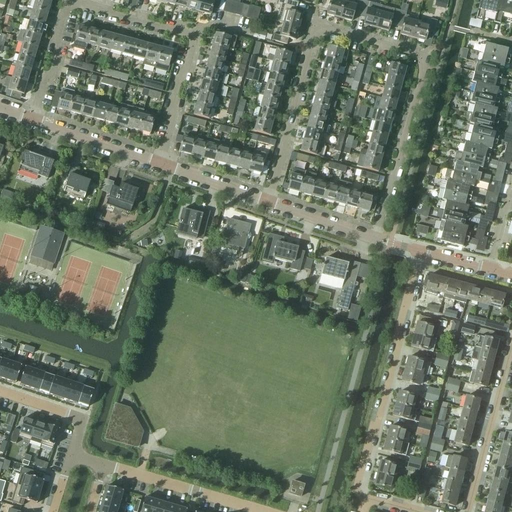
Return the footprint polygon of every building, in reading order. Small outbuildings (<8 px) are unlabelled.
[(12,0),(10,0),(8,7),(15,9),(17,1),(12,0)] [(42,0),(34,0),(32,9),(48,14),(51,3),(42,0)] [(181,0),(179,7),(197,12),(200,0),(181,0)] [(207,0),(200,0),(197,12),(210,15),(211,9),(217,11),(220,0),(213,0),(213,2),(207,0)] [(223,12),(228,13),(231,2),(226,0),(223,12)] [(280,6),(277,19),(276,21),(299,27),(302,15),(295,14),(298,2),(289,0),(277,0),(276,5),(280,6)] [(326,14),(339,18),(343,3),(343,0),(323,0),(322,6),(328,8),(326,14)] [(343,3),(339,18),(351,21),(353,14),(359,16),(363,1),(360,0),(356,0),(355,6),(343,3)] [(480,0),(475,20),(482,22),(484,14),(488,15),(489,12),(495,14),(496,14),(499,0),(480,0)] [(495,14),(493,22),(500,24),(502,13),(511,15),(511,0),(499,0),(496,14),(495,14)] [(363,1),(359,16),(365,18),(363,24),(375,28),(381,6),(363,1)] [(231,2),(228,13),(234,15),(237,3),(231,2)] [(237,3),(234,15),(239,16),(243,5),(237,3)] [(243,5),(239,16),(245,18),(248,6),(243,5)] [(248,6),(245,18),(251,20),(254,8),(248,6)] [(381,6),(375,28),(388,31),(389,25),(396,26),(400,11),(381,6)] [(8,7),(6,15),(12,17),(15,9),(8,7)] [(254,8),(251,20),(256,21),(259,9),(254,8)] [(32,9),(28,20),(44,25),(48,14),(32,9)] [(400,11),(396,26),(401,28),(400,34),(412,38),(416,22),(417,23),(418,19),(405,16),(406,12),(400,11)] [(5,17),(3,25),(9,27),(12,19),(5,17)] [(416,22),(412,38),(424,41),(426,34),(432,36),(436,21),(430,19),(428,26),(417,23),(416,22)] [(28,20),(25,32),(41,37),(44,25),(28,20)] [(295,40),(299,27),(276,21),(283,23),(279,36),(273,34),(271,40),(286,44),(288,38),(295,40)] [(77,35),(76,40),(75,39),(72,48),(85,52),(87,45),(91,29),(79,26),(79,27),(75,25),(73,34),(77,35)] [(91,29),(87,45),(98,48),(103,32),(91,29)] [(253,33),(252,37),(253,37),(264,40),(266,34),(254,30),(253,33)] [(25,32),(22,43),(37,48),(41,37),(25,32)] [(103,32),(98,48),(110,51),(114,35),(103,32)] [(214,34),(211,45),(227,49),(233,52),(236,37),(229,35),(228,37),(214,34)] [(114,35),(110,51),(121,54),(126,38),(114,35)] [(126,38),(121,54),(133,58),(137,41),(126,38)] [(137,41),(133,58),(145,61),(149,45),(137,41)] [(482,45),(480,53),(483,54),(509,61),(511,56),(507,55),(508,49),(487,44),(488,43),(483,42),(482,45)] [(22,43),(18,55),(34,60),(37,48),(22,43)] [(149,45),(145,61),(144,66),(155,69),(155,70),(161,48),(149,45)] [(211,45),(208,57),(224,61),(227,49),(211,45)] [(328,46),(325,58),(341,62),(344,51),(328,46)] [(161,48),(155,70),(168,73),(170,65),(169,65),(173,51),(161,48)] [(275,50),(272,61),(288,66),(291,54),(275,50)] [(477,61),(476,62),(499,68),(503,69),(505,63),(509,64),(509,61),(483,54),(481,62),(477,61)] [(18,55),(14,67),(30,71),(34,60),(18,55)] [(208,57),(205,68),(221,73),(224,61),(208,57)] [(325,58),(322,69),(338,74),(339,67),(345,69),(347,64),(341,62),(325,58)] [(68,66),(80,70),(82,63),(70,60),(68,66)] [(474,60),(474,63),(476,64),(474,72),(500,79),(501,75),(498,74),(499,68),(476,62),(477,61),(474,60)] [(272,61),(269,73),(285,77),(288,66),(272,61)] [(403,80),(407,67),(390,63),(387,75),(403,80)] [(14,67),(11,78),(27,83),(30,71),(14,67)] [(218,84),(222,85),(225,74),(221,73),(205,68),(202,80),(218,84)] [(322,69),(318,81),(335,85),(338,74),(322,69)] [(66,75),(77,78),(79,73),(67,70),(66,75)] [(469,80),(469,83),(471,84),(471,83),(494,88),(495,84),(505,86),(506,81),(500,79),(474,72),(472,80),(469,80)] [(269,73),(265,85),(281,89),(285,77),(269,73)] [(400,91),(403,80),(387,75),(384,87),(400,91)] [(23,95),(27,83),(11,78),(7,90),(23,95)] [(202,80),(199,92),(215,96),(218,84),(202,80)] [(318,81),(315,93),(331,97),(335,85),(318,81)] [(151,82),(150,88),(162,91),(163,85),(151,82)] [(471,83),(471,84),(475,85),(473,93),(499,99),(500,96),(496,95),(498,89),(494,88),(471,83)] [(265,85),(262,96),(278,101),(281,89),(265,85)] [(384,87),(381,98),(397,102),(400,91),(384,87)] [(149,91),(147,97),(159,100),(160,94),(149,91)] [(56,109),(68,113),(72,97),(61,93),(61,94),(56,92),(54,100),(59,101),(56,109)] [(199,92),(196,103),(212,108),(215,96),(199,92)] [(468,103),(468,104),(470,104),(470,103),(493,109),(494,103),(498,104),(499,99),(473,93),(471,92),(469,100),(468,103)] [(315,93),(312,104),(328,108),(331,97),(315,93)] [(262,96),(259,108),(275,112),(278,101),(262,96)] [(72,97),(68,113),(79,116),(84,100),(72,97)] [(381,98),(378,109),(394,114),(397,102),(381,98)] [(84,100),(79,116),(91,119),(95,103),(84,100)] [(95,103),(91,119),(102,122),(107,106),(95,103)] [(208,119),(212,108),(196,103),(192,115),(208,119)] [(470,104),(470,105),(474,106),(472,114),(498,120),(499,116),(495,115),(497,110),(493,109),(470,103),(470,104)] [(312,104),(309,116),(325,120),(328,108),(312,104)] [(107,106),(102,122),(114,125),(119,109),(107,106)] [(131,112),(126,128),(138,131),(142,115),(143,110),(132,107),(131,112)] [(259,108),(256,120),(272,124),(275,112),(259,108)] [(373,108),(370,120),(374,121),(390,125),(394,114),(378,109),(373,108)] [(119,109),(114,125),(126,128),(131,112),(119,109)] [(467,123),(467,124),(469,125),(469,123),(492,129),(493,123),(497,124),(498,120),(472,114),(470,122),(468,121),(467,123)] [(142,115),(138,131),(150,135),(154,119),(142,115)] [(309,116),(306,128),(322,132),(326,133),(328,126),(329,127),(330,122),(325,120),(309,116)] [(186,123),(198,126),(200,120),(188,117),(186,123)] [(269,136),(272,124),(256,120),(253,131),(269,136)] [(374,121),(371,133),(387,137),(390,125),(374,121)] [(469,123),(469,125),(473,126),(471,134),(498,141),(499,137),(494,136),(496,130),(492,129),(469,123)] [(306,128),(303,139),(319,143),(322,132),(306,128)] [(371,133),(368,144),(384,149),(387,137),(371,133)] [(465,142),(465,143),(487,149),(491,150),(492,144),(497,145),(498,141),(471,134),(469,143),(465,142)] [(258,136),(256,142),(268,145),(270,139),(258,136)] [(178,152),(190,155),(194,140),(183,137),(178,152)] [(206,143),(202,159),(213,162),(217,146),(219,142),(208,139),(207,143),(206,143)] [(319,144),(319,143),(303,139),(299,151),(321,157),(324,145),(319,144)] [(194,140),(190,155),(202,159),(206,143),(194,140)] [(462,141),(462,144),(464,145),(462,153),(488,160),(489,156),(485,155),(487,149),(465,143),(465,142),(462,141)] [(361,150),(359,155),(365,156),(381,160),(384,149),(368,144),(366,151),(361,150)] [(217,146),(213,162),(225,165),(229,149),(217,146)] [(229,149),(225,165),(236,168),(241,152),(229,149)] [(47,180),(53,162),(50,161),(52,157),(45,154),(44,158),(24,151),(17,172),(37,179),(38,176),(47,180)] [(252,155),(248,171),(260,174),(264,159),(265,155),(264,153),(253,151),(252,155)] [(456,151),(454,159),(456,160),(456,161),(478,167),(482,168),(483,163),(487,164),(488,160),(462,153),(456,151)] [(241,152),(236,168),(248,171),(252,155),(241,152)] [(295,160),(307,163),(308,157),(296,154),(295,160)] [(365,156),(362,168),(378,172),(381,160),(365,156)] [(454,159),(453,162),(455,163),(453,171),(497,182),(498,179),(476,173),(478,167),(456,161),(456,160),(454,159)] [(84,198),(90,181),(76,176),(78,169),(71,167),(66,181),(68,181),(64,191),(84,198)] [(287,190),(298,193),(304,172),(292,169),(287,190)] [(445,169),(443,178),(445,178),(445,177),(447,178),(447,180),(469,186),(473,187),(475,182),(488,185),(487,187),(496,190),(497,187),(499,188),(501,184),(497,183),(497,182),(453,171),(445,169)] [(304,172),(298,193),(310,196),(314,180),(316,175),(304,172)] [(366,173),(365,178),(377,182),(378,176),(366,173)] [(444,179),(444,181),(447,182),(445,190),(471,197),(472,193),(468,192),(469,186),(447,180),(447,178),(445,177),(445,178),(444,179)] [(314,180),(310,196),(321,199),(326,183),(314,180)] [(326,183),(321,199),(333,202),(338,187),(326,183)] [(129,212),(138,190),(121,184),(119,189),(112,187),(106,203),(129,212)] [(338,187),(333,202),(345,206),(349,190),(338,187)] [(440,189),(437,199),(439,200),(439,201),(441,201),(442,200),(464,206),(466,200),(469,201),(469,202),(482,206),(482,204),(486,205),(495,207),(496,203),(488,201),(487,201),(471,197),(445,190),(444,191),(440,189)] [(349,190),(345,206),(356,209),(361,193),(349,190)] [(361,193),(356,209),(368,212),(373,196),(361,193)] [(37,201),(43,205),(47,199),(42,194),(37,201)] [(464,206),(442,200),(441,201),(445,203),(443,211),(470,217),(471,214),(467,213),(468,207),(464,206)] [(182,209),(175,234),(196,239),(197,236),(203,238),(210,212),(209,212),(196,209),(195,213),(182,209)] [(439,218),(438,221),(441,222),(441,221),(463,226),(465,221),(469,222),(470,217),(443,211),(441,219),(439,218)] [(229,219),(222,243),(221,247),(228,249),(228,248),(237,251),(238,248),(245,250),(247,240),(248,239),(250,238),(250,236),(250,234),(248,233),(250,225),(229,219)] [(440,223),(438,230),(442,231),(442,232),(469,238),(470,234),(466,233),(467,227),(463,226),(441,221),(441,222),(440,223)] [(53,263),(62,234),(41,227),(31,256),(53,263)] [(438,239),(437,242),(442,243),(442,242),(463,247),(464,241),(468,242),(469,238),(442,232),(440,239),(438,239)] [(271,263),(272,259),(291,264),(289,269),(299,272),(304,252),(297,250),(297,248),(282,244),(283,238),(268,234),(261,260),(271,263)] [(318,283),(341,289),(335,308),(347,311),(359,264),(348,261),(348,264),(325,258),(318,283)] [(313,261),(307,259),(304,270),(310,271),(313,261)] [(425,276),(423,287),(426,288),(425,292),(432,294),(436,295),(437,293),(444,294),(447,280),(429,276),(429,277),(425,276)] [(447,280),(444,294),(448,295),(447,299),(454,301),(459,283),(447,280)] [(459,283),(454,301),(465,304),(466,300),(470,286),(459,283)] [(23,302),(36,306),(41,290),(28,286),(23,302)] [(470,286),(466,300),(478,303),(481,289),(470,286)] [(481,289),(478,303),(489,306),(492,292),(481,289)] [(492,292),(489,306),(501,309),(504,295),(492,292)] [(351,305),(347,319),(356,322),(357,322),(360,308),(360,307),(351,305)] [(438,314),(439,309),(427,306),(426,311),(438,314)] [(417,324),(413,335),(435,341),(440,323),(419,317),(417,324)] [(485,321),(484,326),(495,329),(496,330),(498,323),(485,320),(485,321)] [(452,322),(450,328),(457,330),(458,324),(458,323),(452,321),(452,322)] [(474,328),(463,325),(461,331),(473,334),(474,328)] [(432,353),(435,341),(413,335),(410,347),(432,353)] [(474,345),(474,347),(495,353),(498,342),(479,337),(477,344),(474,345)] [(470,359),(478,361),(492,365),(495,353),(474,347),(470,359)] [(437,353),(435,359),(448,363),(449,357),(437,353)] [(404,370),(421,375),(427,376),(430,364),(407,358),(404,370)] [(1,359),(0,363),(0,378),(6,380),(11,363),(1,359)] [(433,366),(446,369),(448,363),(435,359),(433,366)] [(478,361),(474,373),(489,376),(492,365),(478,361)] [(11,363),(6,380),(16,383),(21,366),(11,363)] [(24,367),(19,384),(29,388),(35,371),(24,367)] [(418,387),(421,375),(404,370),(401,382),(418,387)] [(35,371),(29,388),(39,391),(45,374),(35,371)] [(486,388),(489,376),(474,373),(471,384),(486,388)] [(45,374),(39,391),(49,394),(54,377),(45,374)] [(54,377),(49,394),(58,398),(64,380),(54,377)] [(448,378),(446,384),(458,388),(460,381),(448,378)] [(64,380),(58,398),(68,401),(74,384),(64,380)] [(74,384),(68,401),(78,404),(83,387),(74,384)] [(446,384),(444,391),(457,394),(458,388),(446,384)] [(83,387),(78,404),(88,407),(94,390),(83,387)] [(427,387),(426,393),(439,397),(440,391),(427,387)] [(398,393),(395,405),(412,409),(417,410),(420,399),(416,397),(398,393)] [(424,400),(437,403),(439,397),(426,393),(424,400)] [(465,397),(462,408),(476,412),(479,401),(465,397)] [(105,438),(136,448),(142,433),(128,409),(115,405),(105,438)] [(395,405),(392,416),(409,421),(413,422),(415,416),(411,415),(412,409),(395,405)] [(438,417),(437,420),(438,420),(444,422),(444,419),(447,410),(446,410),(440,408),(438,417)] [(462,408),(459,420),(473,423),(476,412),(462,408)] [(24,419),(25,418),(24,418),(20,431),(18,437),(30,441),(36,422),(24,419)] [(418,422),(417,429),(429,432),(432,421),(427,420),(426,424),(418,422)] [(438,420),(436,426),(444,428),(445,422),(444,422),(438,420)] [(459,420),(456,431),(470,435),(473,423),(459,420)] [(47,425),(47,426),(36,422),(30,441),(41,445),(47,426),(47,425)] [(59,430),(59,429),(47,426),(41,445),(52,449),(54,446),(54,445),(59,430)] [(389,427),(383,451),(405,457),(408,445),(403,443),(406,431),(389,427)] [(15,444),(18,437),(20,431),(16,430),(14,429),(12,433),(10,442),(15,444)] [(415,435),(427,438),(429,432),(417,429),(415,435)] [(467,446),(470,435),(456,431),(453,442),(467,446)] [(511,434),(505,433),(502,444),(511,447),(511,434)] [(432,438),(430,444),(443,447),(444,441),(432,438)] [(430,444),(429,450),(441,453),(443,447),(430,444)] [(511,447),(502,444),(499,456),(511,459),(511,447)] [(447,455),(444,467),(463,472),(466,461),(447,455)] [(511,459),(499,456),(496,468),(509,471),(511,461),(511,459)] [(409,457),(408,463),(420,466),(422,460),(409,457)] [(380,461),(377,474),(394,478),(397,467),(402,469),(403,464),(390,461),(389,464),(380,461)] [(406,470),(418,473),(420,466),(408,463),(406,470)] [(424,467),(422,474),(430,476),(431,469),(424,467)] [(449,469),(446,480),(460,484),(463,472),(444,467),(449,469)] [(496,468),(493,479),(506,483),(511,484),(511,481),(511,472),(509,472),(509,471),(496,468)] [(22,469),(20,474),(30,478),(32,472),(22,469)] [(20,474),(17,485),(40,493),(43,481),(30,478),(20,474)] [(377,474),(374,486),(376,486),(391,490),(394,478),(377,474)] [(422,474),(421,480),(428,482),(430,476),(422,474)] [(493,479),(490,491),(503,494),(506,483),(493,479)] [(446,480),(443,491),(457,495),(460,484),(446,480)] [(291,482),(288,494),(300,498),(303,486),(291,482)] [(413,496),(416,484),(410,483),(407,495),(413,496)] [(17,485),(13,497),(24,500),(37,504),(40,493),(17,485)] [(106,486),(103,497),(122,503),(125,492),(106,486)] [(423,499),(425,487),(419,486),(416,497),(423,499)] [(454,507),(457,495),(443,491),(440,503),(454,507)] [(490,491),(487,502),(500,506),(503,494),(490,491)] [(13,497),(12,502),(23,505),(24,500),(13,497)] [(103,497),(100,507),(115,511),(119,511),(122,503),(103,497)] [(139,511),(151,511),(155,501),(144,498),(139,511)] [(155,501),(151,511),(162,511),(165,504),(155,501)] [(487,502),(484,511),(498,511),(500,506),(487,502)]
